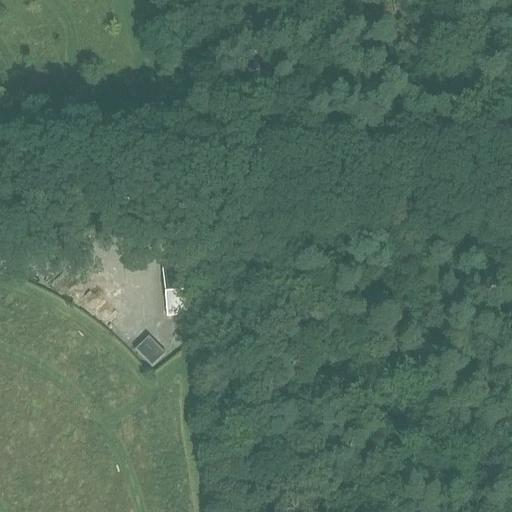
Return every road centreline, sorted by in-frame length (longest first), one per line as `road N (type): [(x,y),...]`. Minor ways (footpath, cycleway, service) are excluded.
road 1 (track): [(0,201),(257,194)]
road 2 (track): [(257,194),(511,185)]
road 3 (track): [(240,0),(254,155)]
